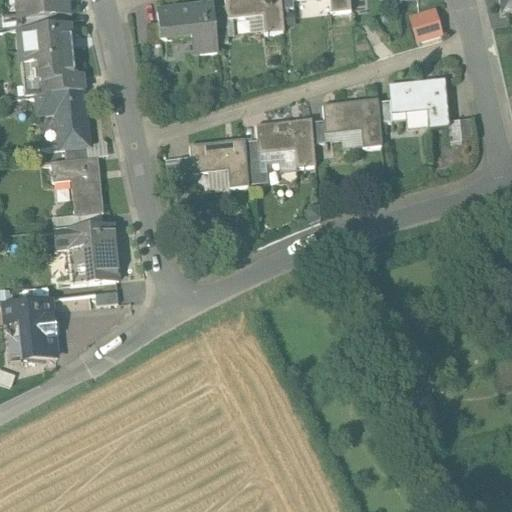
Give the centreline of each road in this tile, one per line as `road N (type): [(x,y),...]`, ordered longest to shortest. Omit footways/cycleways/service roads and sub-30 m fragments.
road 1 (residential): [(506,190),(317,246),(176,313)]
road 2 (residential): [(475,38),(137,132)]
road 3 (residential): [(176,313),(0,416)]
road 4 (residential): [(137,132),(176,313)]
road 5 (residential): [(506,190),(475,38)]
road 6 (residential): [(112,0),(137,132)]
